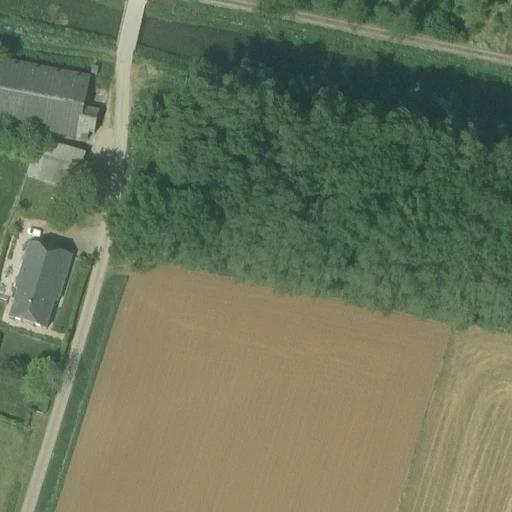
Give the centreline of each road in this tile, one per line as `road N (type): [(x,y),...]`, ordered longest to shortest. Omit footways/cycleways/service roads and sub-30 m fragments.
road 1 (unclassified): [(26,511),(112,212),(123,49),(135,0)]
road 2 (track): [(511,61),(209,0)]
